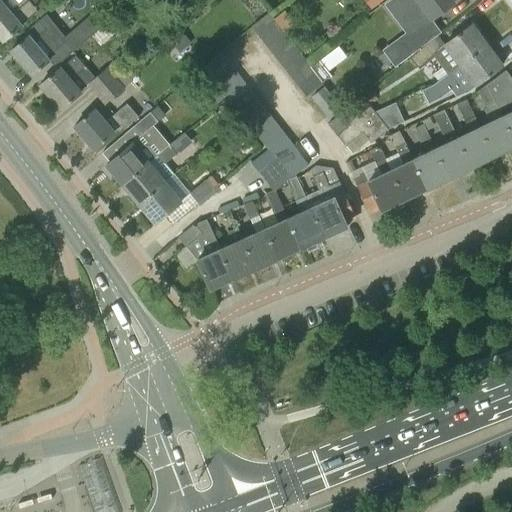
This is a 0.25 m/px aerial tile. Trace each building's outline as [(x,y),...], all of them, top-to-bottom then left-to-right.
[(2,0),(1,2),(0,1),(0,40),(2,42),(46,5),(41,0),(2,0)] [(299,0),(309,13),(326,1),(325,0),(299,0)] [(392,0),(385,6),(396,21),(401,18),(418,5),(430,20),(437,15),(453,3),(450,0),(392,0)] [(251,27),(259,37),(276,24),(268,14),(251,27)] [(27,37),(10,51),(30,76),(49,61),(47,58),(65,42),(44,16),(24,33),(27,37)] [(68,36),(78,47),(101,28),(91,17),(68,36)] [(430,20),(385,54),(396,69),(409,58),(412,56),(437,36),(440,34),(430,20)] [(259,37),(266,47),(284,34),(276,24),(259,37)] [(412,56),(409,58),(419,69),(434,58),(447,74),(485,46),(470,25),(454,37),(444,45),(437,36),(412,56)] [(178,29),(167,39),(179,52),(190,43),(178,29)] [(266,47),(274,57),(292,43),(284,34),(266,47)] [(274,57),(282,67),(299,53),(292,43),(274,57)] [(447,74),(431,86),(440,98),(458,85),(464,93),(474,86),(475,86),(485,78),(501,66),(485,46),(447,74)] [(203,66),(210,76),(228,63),(220,53),(203,66)] [(282,67),(290,77),(307,63),(299,53),(282,67)] [(115,77),(121,68),(115,60),(95,78),(86,68),(84,69),(74,56),(39,86),(59,111),(80,93),(79,92),(88,85),(96,94),(115,77)] [(127,63),(121,68),(115,77),(96,94),(105,105),(137,76),(127,63)] [(210,76),(218,85),(235,72),(228,63),(210,76)] [(290,77),(297,87),(315,73),(307,63),(290,77)] [(511,80),(505,71),(485,85),(511,140),(511,80)] [(218,85),(225,95),(242,81),(235,72),(218,85)] [(315,73),(297,87),(305,97),(323,83),(315,73)] [(225,95),(232,104),(250,91),(242,81),(225,95)] [(511,148),(511,140),(485,85),(477,91),(485,108),(482,109),(489,123),(479,128),(493,157),(511,148)] [(311,98),(328,119),(340,109),(323,88),(311,98)] [(232,104),(240,114),(257,100),(250,91),(232,104)] [(344,111),(353,122),(357,127),(374,113),(361,97),(344,111)] [(493,157),(479,128),(478,128),(465,99),(456,104),(469,132),(456,138),(471,168),(493,157)] [(240,114),(247,123),(264,109),(257,100),(240,114)] [(218,108),(229,121),(236,115),(224,102),(218,108)] [(113,133),(122,125),(125,129),(138,118),(126,104),(114,115),(104,123),(93,110),(73,127),(93,150),(113,133)] [(394,104),(374,113),(387,129),(402,122),(394,104)] [(247,123),(254,132),(271,119),(264,109),(247,123)] [(445,143),(434,149),(448,179),(471,168),(456,138),(443,110),(433,115),(445,143)] [(327,125),(336,136),(353,122),(344,111),(327,125)] [(134,126),(101,154),(109,163),(138,138),(141,135),(151,127),(157,122),(150,113),(134,126)] [(387,129),(374,113),(357,127),(362,133),(370,143),(387,129)] [(254,132),(261,141),(279,128),(271,119),(254,132)] [(353,122),(336,136),(345,147),(362,133),(357,127),(353,122)] [(413,129),(420,143),(429,138),(423,124),(413,129)] [(109,163),(106,165),(122,185),(155,158),(154,158),(157,156),(157,155),(168,146),(151,127),(141,135),(138,138),(109,163)] [(261,141),(268,150),(269,151),(286,137),(279,128),(261,141)] [(269,151),(275,159),(293,146),(286,137),(269,151)] [(397,153),(384,159),(383,159),(403,201),(426,190),(411,159),(404,144),(395,148),(397,153)] [(155,158),(122,185),(139,205),(164,184),(174,175),(174,174),(165,163),(177,154),(169,145),(168,146),(157,155),(157,156),(154,158),(155,158)] [(275,159),(283,169),(300,156),(293,146),(275,159)] [(383,159),(384,159),(379,148),(369,152),(372,158),(374,162),(362,168),(364,172),(352,178),(369,214),(380,209),(381,212),(403,201),(383,159)] [(434,149),(411,159),(426,190),(448,179),(434,149)] [(251,163),(258,173),(275,159),(269,151),(268,150),(251,163)] [(369,152),(361,156),(363,162),(372,158),(369,152)] [(300,156),(283,169),(290,178),(295,175),(308,165),(300,156)] [(258,173),(266,182),(283,169),(275,159),(258,173)] [(304,196),(323,239),(346,228),(344,222),(354,218),(332,168),(315,166),(310,169),(311,178),(316,190),(304,196)] [(266,182),(273,192),(275,191),(287,181),(290,178),(283,169),(266,182)] [(286,218),(300,249),(323,239),(304,196),(296,179),(297,178),(295,175),(290,178),(287,181),(299,212),(286,218)] [(189,193),(198,203),(214,189),(206,179),(189,193)] [(164,184),(139,205),(155,224),(170,211),(180,203),(178,201),(164,184)] [(277,224),(264,230),(277,260),(300,249),(286,218),(275,191),(273,192),(266,195),(277,224)] [(259,217),(252,203),(243,207),(249,221),(259,217)] [(219,250),(220,250),(206,220),(193,225),(178,238),(196,260),(210,290),(232,280),(219,250)] [(232,244),(220,250),(219,250),(232,280),(254,270),(241,240),(242,240),(236,227),(226,232),(232,244)] [(264,230),(242,240),(241,240),(254,270),(277,260),(264,230)]
